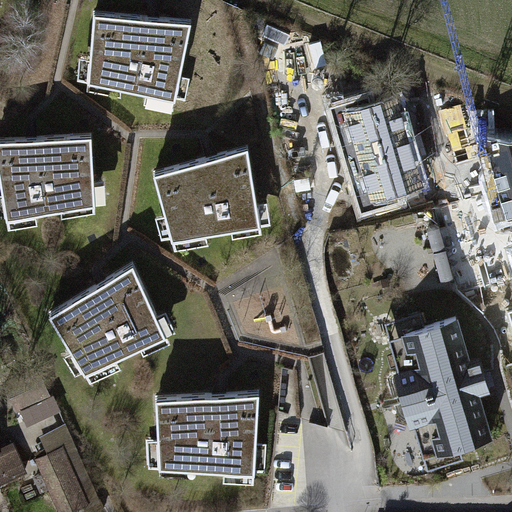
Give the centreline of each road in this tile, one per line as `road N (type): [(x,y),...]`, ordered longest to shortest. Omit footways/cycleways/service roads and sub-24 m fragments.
road 1 (track): [(248,0),(511,106)]
road 2 (residential): [(337,510),(511,505)]
